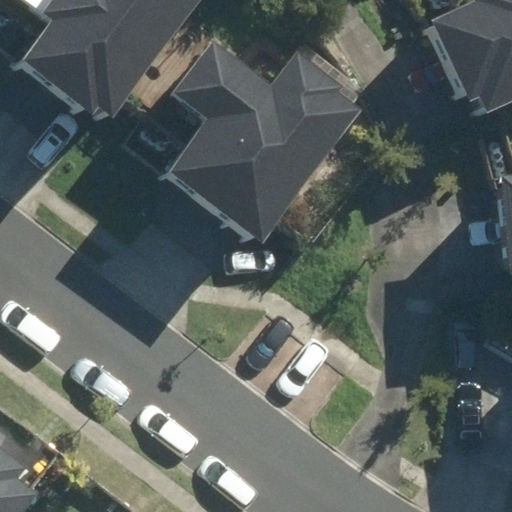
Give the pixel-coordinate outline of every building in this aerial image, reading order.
[(5,0),(40,26),(1,76),(75,134),(83,123),(99,136),(200,5),(192,0),(5,0)] [(464,116),(470,129),(511,109),(511,0),(459,0),(458,1),(464,14),(413,39),(453,121),(464,116)] [(204,50),(161,106),(196,133),(151,191),(242,262),(354,119),(284,64),(260,95),(204,50)] [(511,185),(484,187),(492,302),(511,300),(511,185)] [(0,511),(21,511),(26,506),(7,492),(18,476),(0,463),(0,511)]
